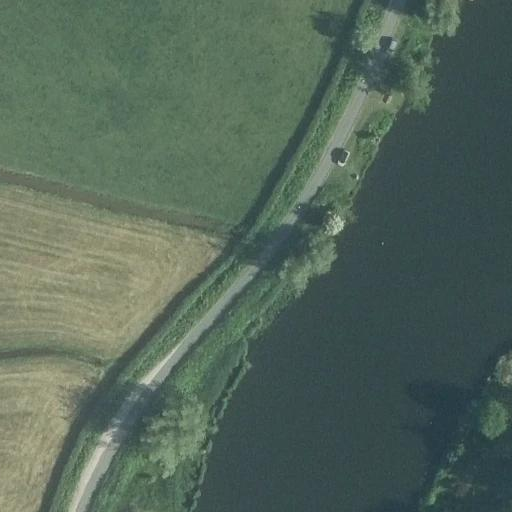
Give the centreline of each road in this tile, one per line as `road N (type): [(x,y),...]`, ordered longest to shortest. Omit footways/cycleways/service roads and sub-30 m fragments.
road 1 (unclassified): [(82,511),(126,427),(291,222),(371,73),(396,0)]
road 2 (track): [(0,37),(132,0)]
